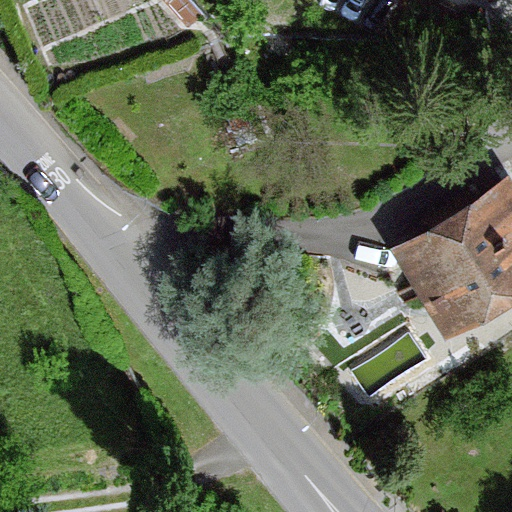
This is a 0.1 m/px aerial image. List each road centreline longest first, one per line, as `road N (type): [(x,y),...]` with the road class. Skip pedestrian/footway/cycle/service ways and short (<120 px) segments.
road 1 (residential): [(0,121),(324,511)]
road 2 (track): [(275,453),(171,488),(36,511)]
